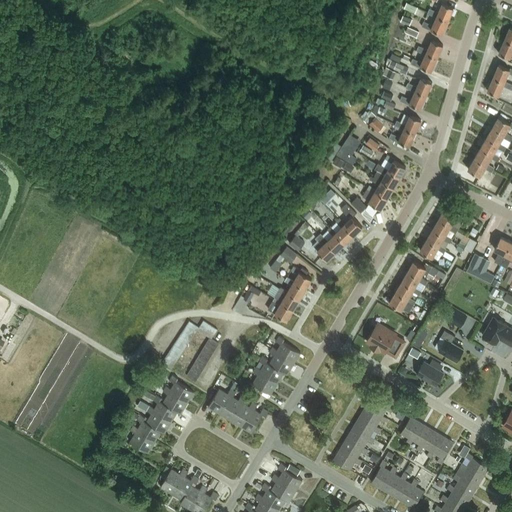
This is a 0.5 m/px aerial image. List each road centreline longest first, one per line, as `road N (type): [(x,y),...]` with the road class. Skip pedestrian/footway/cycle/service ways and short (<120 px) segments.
road 1 (residential): [(511,452),(330,341)]
road 2 (residential): [(330,341),(429,174)]
road 3 (residential): [(429,174),(483,0)]
road 4 (residential): [(260,459),(198,423),(179,446),(241,489)]
road 5 (residential): [(390,511),(270,439)]
